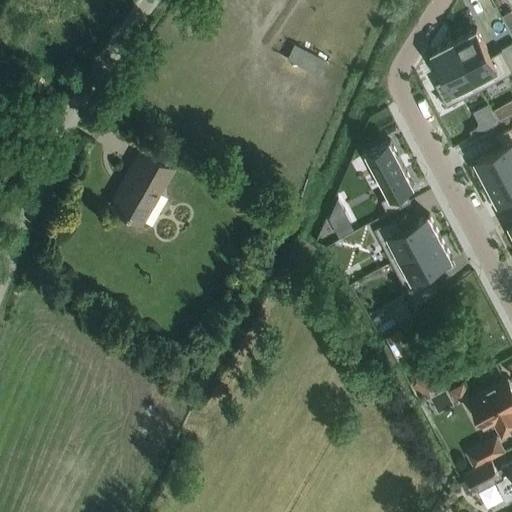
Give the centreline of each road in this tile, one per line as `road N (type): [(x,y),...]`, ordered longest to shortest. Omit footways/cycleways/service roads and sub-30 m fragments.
road 1 (residential): [(511,296),(396,79),(444,0)]
road 2 (unclassified): [(0,255),(65,100),(124,0)]
